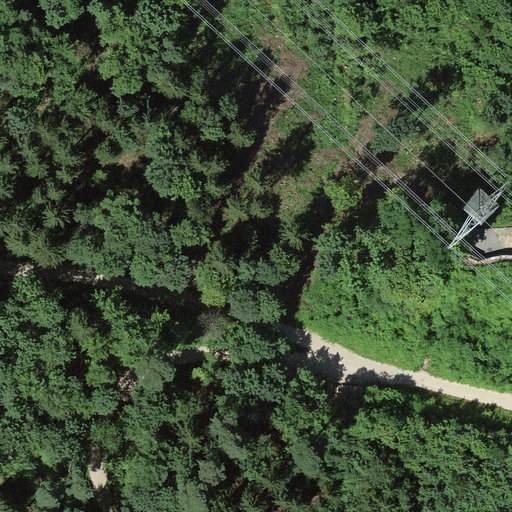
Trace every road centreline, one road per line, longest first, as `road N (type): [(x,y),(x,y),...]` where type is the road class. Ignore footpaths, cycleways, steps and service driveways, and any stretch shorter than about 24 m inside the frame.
road 1 (track): [(0,266),(175,298),(357,365),(511,390)]
road 2 (track): [(109,511),(93,450),(101,422),(123,382),(164,356),(205,350),(357,365)]
